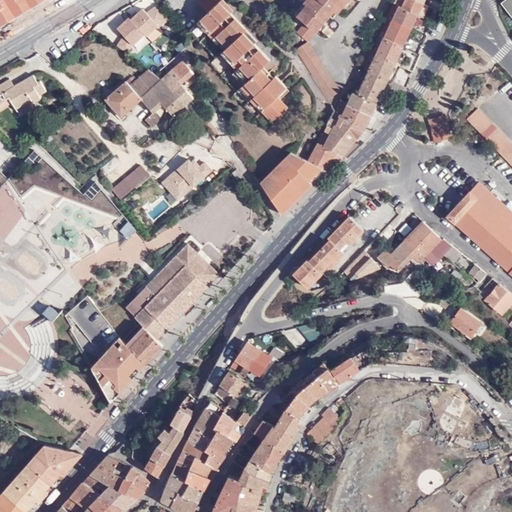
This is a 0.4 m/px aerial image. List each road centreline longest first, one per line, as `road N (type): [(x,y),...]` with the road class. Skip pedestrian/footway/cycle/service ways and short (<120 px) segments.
road 1 (tertiary): [(389,129),(313,204),(45,511)]
road 2 (residential): [(271,511),(275,477),(298,436),(373,369),(463,376),(511,429)]
road 3 (residential): [(247,322),(353,194),(411,179)]
road 4 (residential): [(247,322),(268,327),(388,299),(420,320)]
road 5 (residential): [(411,179),(412,198),(511,286)]
road 6 (tertiary): [(453,27),(389,129)]
road 7 (residential): [(511,397),(420,320)]
